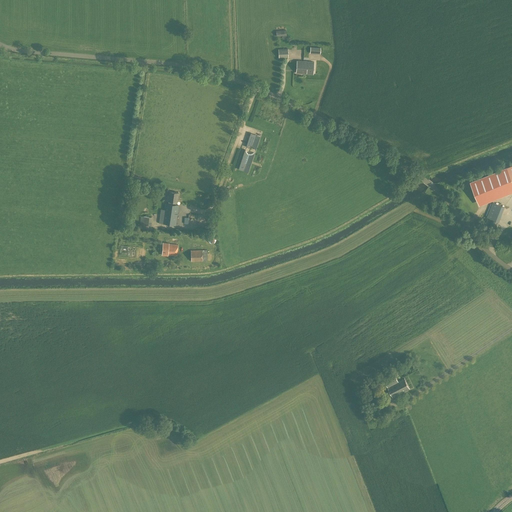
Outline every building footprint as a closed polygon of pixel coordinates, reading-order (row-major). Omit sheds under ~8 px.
[(279,58),(288,57),(287,49),(278,49),(279,58)] [(313,74),(314,62),(297,61),(296,73),(306,74),(313,74)] [(246,147),(248,146),(250,145),(251,146),(253,146),(254,148),(255,150),(259,139),(249,136),(246,147)] [(252,161),(254,153),(252,154),(250,154),(249,154),(247,153),(246,152),(245,150),(239,166),(249,169),(251,164),(249,164),(250,160),(252,161)] [(168,201),(168,204),(176,205),(176,202),(177,202),(178,193),(170,192),(169,197),(167,197),(166,201),(168,201)] [(499,222),(505,207),(493,202),(487,217),(499,222)] [(176,205),(168,204),(165,203),(162,224),(176,226),(179,205),(176,205)] [(149,229),(150,217),(141,216),(140,225),(143,225),(143,229),(149,229)] [(177,256),(178,245),(169,244),(169,243),(163,243),(162,255),(168,256),(168,255),(177,256)] [(202,261),(202,250),(191,250),(191,262),(202,261)] [(393,397),(410,389),(404,379),(398,382),(395,375),(384,380),(393,397)] [(374,412),(380,411),(376,392),(370,393),(374,412)]
